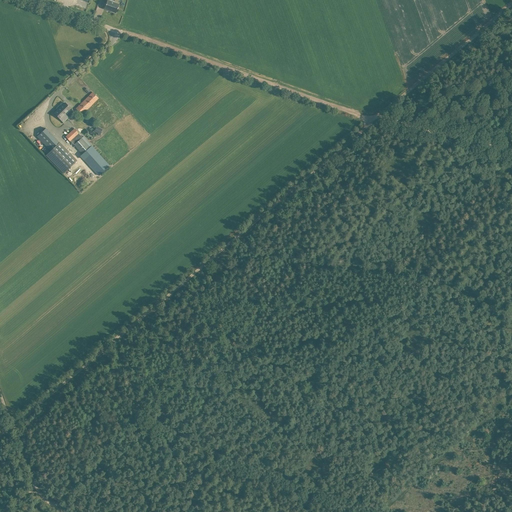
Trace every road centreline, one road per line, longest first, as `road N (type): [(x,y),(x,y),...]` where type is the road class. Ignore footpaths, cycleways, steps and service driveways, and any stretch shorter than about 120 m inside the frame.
road 1 (track): [(10,426),(375,117)]
road 2 (track): [(375,117),(141,38)]
road 3 (track): [(375,117),(511,2)]
road 4 (track): [(511,86),(390,119)]
road 5 (track): [(390,119),(511,149)]
